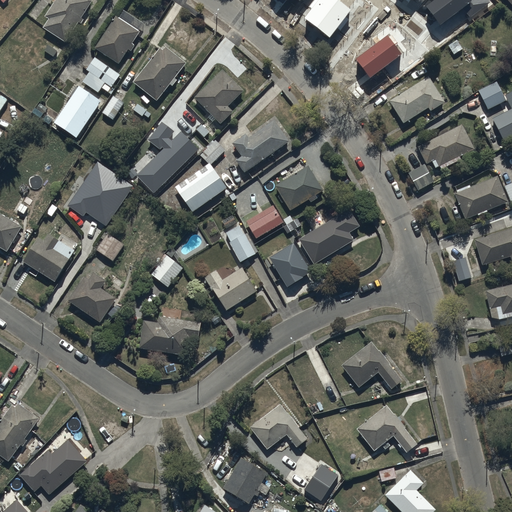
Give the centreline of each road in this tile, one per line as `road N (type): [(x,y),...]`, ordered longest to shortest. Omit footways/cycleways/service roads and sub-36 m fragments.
road 1 (residential): [(423,278),(303,320),(194,396),(166,403),(115,390),(0,310)]
road 2 (residential): [(215,0),(271,43),(335,110),(393,199),(423,278)]
road 3 (residential): [(423,278),(483,511)]
